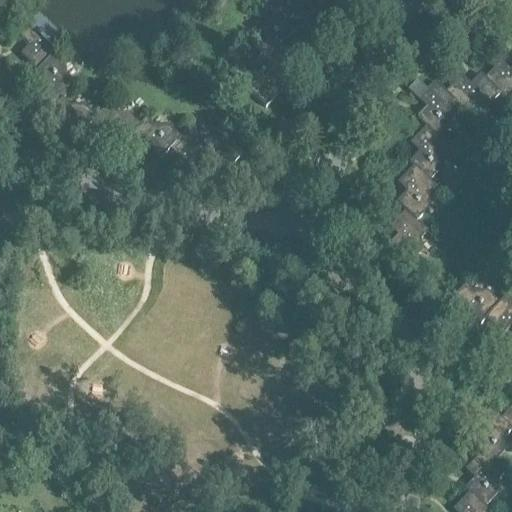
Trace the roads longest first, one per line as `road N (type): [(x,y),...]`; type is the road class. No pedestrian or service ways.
road 1 (residential): [(401,511),(419,476),(428,426),(416,372),(395,317),(355,256),(310,227)]
road 2 (residential): [(310,227),(167,207),(44,170),(0,166)]
road 3 (residential): [(310,227),(361,86),(407,0)]
